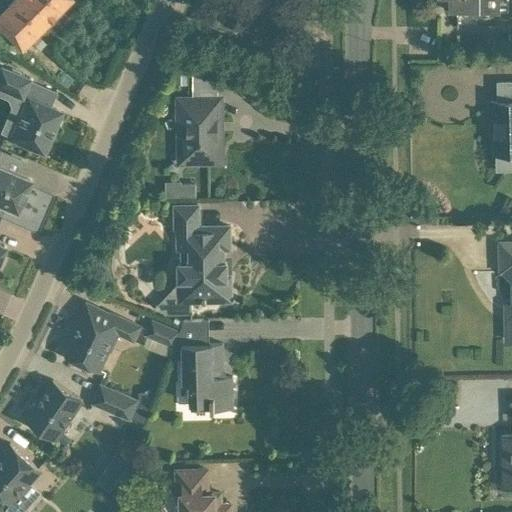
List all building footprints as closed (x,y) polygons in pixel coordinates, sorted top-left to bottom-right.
[(12,0),(0,12),(0,27),(21,48),(29,40),(35,34),(69,0),(12,0)] [(448,0),(449,10),(508,10),(508,0),(448,0)] [(35,34),(29,40),(39,49),(45,43),(35,34)] [(22,111),(10,138),(43,152),(61,111),(50,106),(56,91),(29,79),(29,78),(0,66),(0,67),(0,86),(10,90),(17,109),(22,111)] [(511,80),(498,81),(499,100),(491,100),(491,119),(497,119),(498,133),(495,133),(495,153),(510,152),(511,168),(511,80)] [(222,122),(222,120),(222,97),(179,98),(179,110),(184,115),(185,127),(178,126),(179,149),(186,149),(186,161),(215,160),(215,148),(223,148),(222,131),(220,131),(219,123),(220,123),(221,122),(222,122)] [(0,204),(18,212),(26,193),(23,191),(28,179),(0,166),(0,159),(3,152),(0,150),(0,204)] [(195,182),(181,183),(182,196),(196,195),(195,182)] [(198,204),(174,205),(175,227),(178,227),(178,248),(182,248),(182,262),(179,262),(179,281),(156,305),(166,313),(193,312),(193,300),(231,299),(231,274),(227,274),(227,261),(224,261),(223,247),(230,247),(230,225),(199,225),(198,204)] [(511,238),(500,239),(501,271),(511,270),(511,302),(507,302),(507,339),(511,339),(511,238)] [(67,354),(99,369),(109,349),(107,348),(115,331),(134,340),(141,325),(120,315),(119,317),(87,301),(73,332),(76,333),(67,354)] [(153,316),(145,334),(148,335),(174,346),(181,328),(153,316)] [(174,346),(171,354),(183,358),(184,381),(190,381),(190,402),(211,401),(211,408),(233,407),(233,375),(222,375),(222,368),(224,368),(223,342),(205,342),(204,320),(209,320),(209,318),(189,318),(184,319),(181,328),(174,346)] [(26,417),(55,437),(82,398),(53,378),(26,417)] [(92,402),(131,419),(132,417),(140,398),(101,381),(92,402)] [(152,386),(138,392),(142,401),(152,405),(156,395),(152,386)] [(139,401),(132,417),(145,423),(152,406),(139,400),(139,401)] [(511,433),(501,434),(502,487),(511,486),(511,433)] [(0,492),(12,503),(7,511),(8,511),(25,511),(31,505),(20,494),(42,469),(10,441),(0,453),(0,492)] [(94,480),(109,490),(128,462),(113,452),(94,480)] [(177,469),(177,493),(180,493),(180,511),(226,511),(221,507),(221,491),(208,491),(207,468),(188,469),(177,469)]
